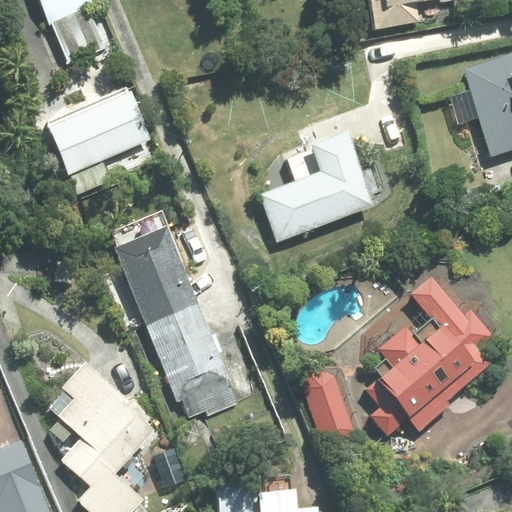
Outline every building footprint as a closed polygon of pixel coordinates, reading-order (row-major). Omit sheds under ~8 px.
[(92,0),(37,0),(66,66),(106,50),(88,6),(94,3),(92,0)] [(369,0),(375,28),(419,20),(415,0),(369,0)] [(130,88),(46,124),(68,175),(152,138),(130,88)] [(257,194),(275,241),(374,204),(346,131),(310,144),(319,170),(257,194)] [(128,241),(114,247),(176,401),(181,400),(190,423),(239,404),(162,213),(123,228),(128,241)] [(45,253),(12,250),(11,268),(44,270),(45,253)] [(77,263),(54,262),(53,283),(76,284),(77,263)] [(446,399),(489,363),(478,350),(494,337),(470,308),(464,313),(432,276),(410,294),(430,318),(412,333),(405,325),(378,349),(385,357),(372,367),(380,376),(365,388),(380,405),(368,415),(385,435),(407,416),(420,431),(451,405),(446,399)] [(158,426),(85,361),(62,387),(73,398),(47,426),(64,442),(73,432),(80,438),(61,460),(90,486),(77,501),(89,511),(130,511),(143,499),(115,473),(158,426)] [(310,385),(304,387),(323,441),(335,437),(337,445),(349,441),(347,433),(353,430),(334,376),(330,378),(327,371),(323,373),(321,369),(306,374),(310,385)] [(49,511),(19,439),(0,447),(0,511),(49,511)] [(174,450),(151,457),(161,487),(183,480),(174,450)] [(252,511),(253,483),(218,482),(216,511),(252,511)]
